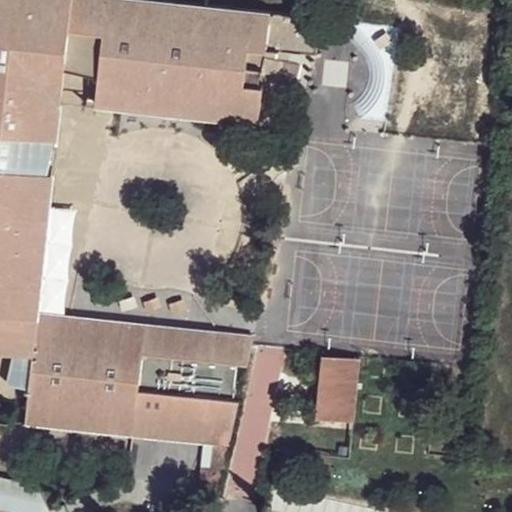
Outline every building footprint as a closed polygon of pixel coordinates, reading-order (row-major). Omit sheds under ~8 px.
[(0,0),(0,342),(42,347),(47,311),(75,0),(0,0)] [(202,0),(91,0),(88,27),(105,28),(98,102),(191,111),(202,0)] [(203,0),(191,111),(259,119),(265,80),(245,78),(250,43),(267,44),(271,8),(203,0)] [(271,8),(267,44),(316,50),(326,14),(271,8)] [(361,17),(348,125),(386,130),(397,20),(361,17)] [(160,322),(47,311),(42,347),(35,421),(142,433),(151,389),(145,388),(150,349),(155,351),(160,322)] [(160,322),(155,351),(244,359),(251,360),(258,331),(160,322)] [(42,347),(0,342),(0,417),(35,421),(42,347)] [(145,388),(151,389),(155,351),(150,349),(145,388)] [(322,349),(316,415),(354,418),(362,354),(322,349)] [(155,351),(151,389),(241,399),(244,359),(155,351)] [(151,389),(143,432),(210,440),(234,442),(241,399),(151,389)] [(210,440),(204,486),(224,489),(234,442),(210,440)] [(36,481),(0,473),(0,507),(23,511),(44,511),(50,509),(36,481)]
